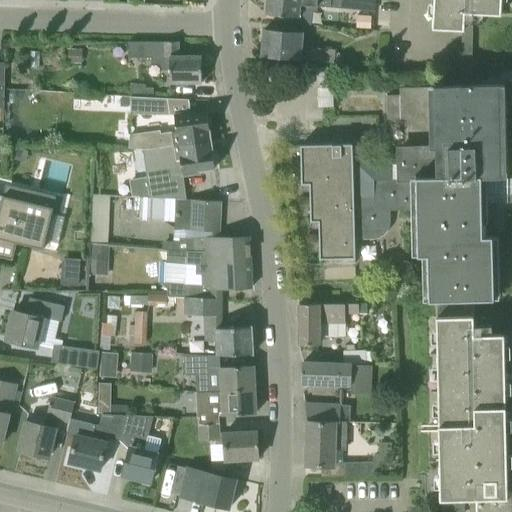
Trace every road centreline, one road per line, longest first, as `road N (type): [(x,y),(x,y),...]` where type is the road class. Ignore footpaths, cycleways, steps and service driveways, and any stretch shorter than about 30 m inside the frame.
road 1 (residential): [(278,511),(278,331),(228,26)]
road 2 (residential): [(0,17),(228,26)]
